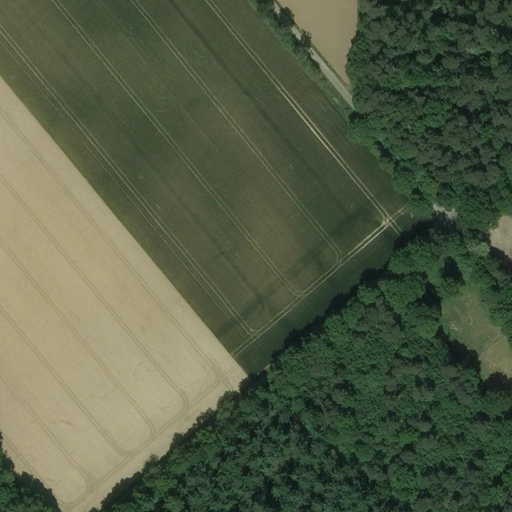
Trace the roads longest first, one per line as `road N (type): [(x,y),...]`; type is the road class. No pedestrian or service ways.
road 1 (unclassified): [(105,511),(450,221)]
road 2 (unclassified): [(450,221),(267,0)]
